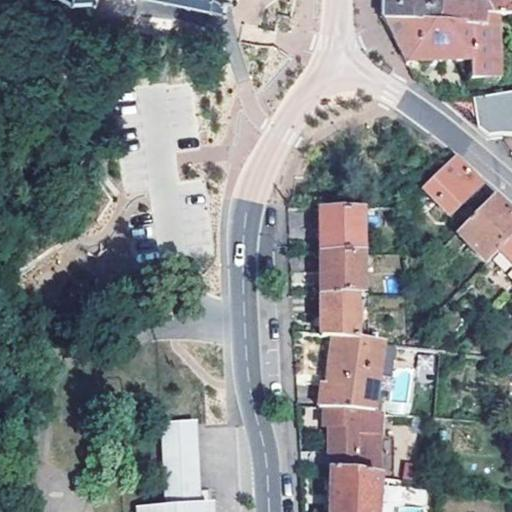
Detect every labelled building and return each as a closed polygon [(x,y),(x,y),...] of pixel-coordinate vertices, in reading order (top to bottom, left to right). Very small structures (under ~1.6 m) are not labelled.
[(442,3),(441,0),(383,0),(383,20),(385,21),(488,26),(488,18),(489,5),(442,3)] [(511,0),(488,0),(489,5),(488,18),(499,18),(511,18),(511,0)] [(385,21),(406,63),(471,62),(471,80),(501,79),(499,18),(488,18),(488,26),(385,21)] [(511,94),(472,99),(476,131),(485,139),(511,139),(511,94)] [(453,159),(422,188),(448,216),(480,186),(453,159)] [(511,219),(492,199),(456,235),(484,265),(494,254),(511,236),(511,219)] [(362,256),(361,210),(319,211),(320,256),(362,256)] [(511,271),(511,236),(494,254),(511,271)] [(362,256),(320,256),(320,296),(363,296),(362,256)] [(369,345),(367,296),(363,296),(320,296),(321,338),(333,340),(369,345)] [(321,385),(318,410),(326,411),(376,414),(386,347),(369,345),(333,340),(326,386),(321,385)] [(376,414),(326,411),(326,430),(330,429),(330,472),(379,479),(380,415),(376,414)] [(166,508),(139,510),(139,511),(211,511),(211,505),(205,506),(200,506),(195,423),(162,425),(166,508)] [(378,511),(379,479),(330,472),(329,511),(378,511)]
